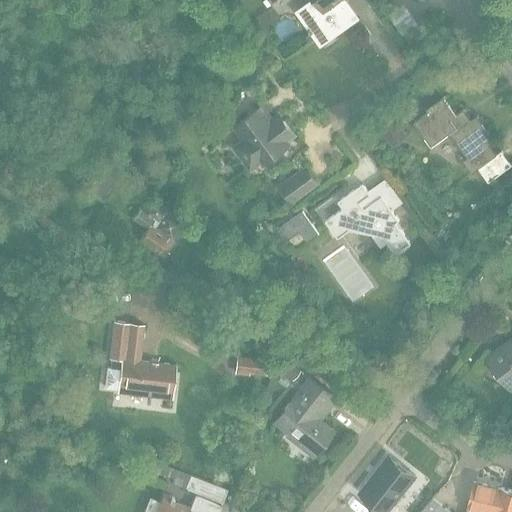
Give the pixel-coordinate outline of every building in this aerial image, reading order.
[(313,0),(297,12),(320,44),(357,17),(344,0),(313,0)] [(462,109),(456,113),(444,97),(432,106),(431,105),(426,109),(428,112),(414,122),(431,146),(450,133),(467,158),(461,161),(470,174),(479,168),(488,182),(511,165),(502,151),(496,156),(488,145),(494,141),(476,116),(471,120),(462,109)] [(279,110),(271,116),(262,103),(232,126),(241,139),(232,146),(250,170),(259,163),(262,167),(292,144),(290,141),(297,135),(279,110)] [(380,130),(393,147),(407,136),(394,119),(380,130)] [(86,190),(101,199),(123,167),(108,157),(86,190)] [(293,205),(320,185),(307,166),(279,187),(293,205)] [(392,210),(403,202),(386,178),(368,191),(363,184),(338,202),(343,209),(325,221),(338,238),(349,230),(372,234),(381,248),(388,243),(396,254),(411,244),(396,223),(400,221),(392,210)] [(172,238),(184,221),(166,210),(167,209),(153,199),(144,212),(141,209),(134,219),(146,228),(139,239),(163,256),(175,240),(172,238)] [(282,226),(287,234),(308,220),(302,211),(282,226)] [(117,392),(171,398),(175,365),(139,360),(143,325),(113,321),(109,358),(110,358),(109,367),(106,366),(104,387),(118,389),(117,392)] [(499,373),(511,389),(511,388),(511,338),(489,356),(501,372),(499,373)] [(235,371),(264,374),(266,361),(236,357),(235,371)] [(274,422),(314,453),(331,431),(318,420),(335,398),(308,377),(274,422)] [(386,511),(414,475),(388,455),(359,493),(377,507),(372,511),(386,511)] [(171,483),(221,502),(226,489),(176,469),(171,483)] [(511,511),(511,490),(501,488),(501,489),(475,482),(466,511),(511,511)] [(196,495),(190,508),(173,501),(174,497),(164,493),(155,511),(217,511),(220,505),(196,495)] [(450,511),(434,499),(422,511),(450,511)]
